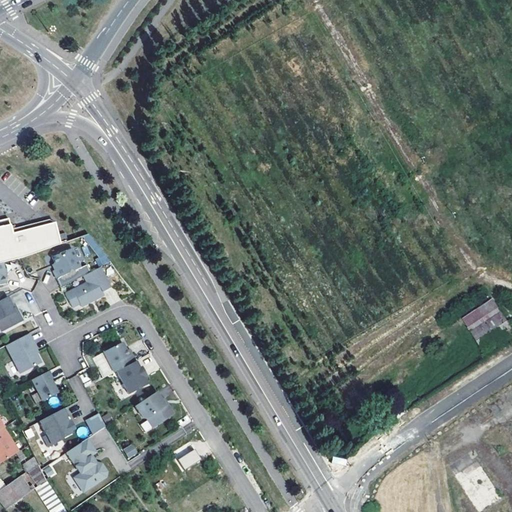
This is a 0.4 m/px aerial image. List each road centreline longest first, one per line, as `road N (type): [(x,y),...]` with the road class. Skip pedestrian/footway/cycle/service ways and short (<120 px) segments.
road 1 (secondary): [(326,497),(102,130)]
road 2 (residential): [(60,342),(114,314),(139,317),(260,511)]
